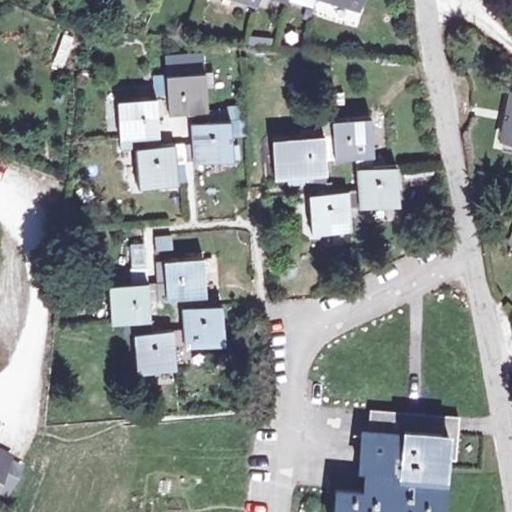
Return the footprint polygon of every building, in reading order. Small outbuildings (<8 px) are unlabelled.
[(67,65),(74,36),(63,34),(56,62),(67,65)] [(168,96),(155,96),(156,107),(193,106),(203,105),(206,105),(203,68),(166,69),(168,96)] [(139,133),(139,144),(157,143),(156,107),(155,96),(155,94),(117,95),(119,134),(139,133)] [(205,119),(203,105),(193,106),(196,158),(233,155),(230,118),(205,119)] [(334,137),(322,137),(323,156),(358,154),(370,153),(373,153),(370,116),(332,118),(334,137)] [(323,156),(322,137),(322,134),(273,137),(275,173),(306,172),(306,180),(324,179),(323,156)] [(157,143),(139,144),(137,144),(140,183),(177,181),(176,159),(183,159),(182,142),(157,143)] [(371,167),(370,153),(358,154),(360,189),(361,203),(361,205),(398,203),(395,166),(371,167)] [(347,238),(347,229),(350,229),(349,203),(361,203),(360,189),(310,192),(312,230),(328,229),(328,238),(347,238)] [(149,243),(131,244),(134,279),(152,278),(149,243)] [(159,296),(188,293),(203,292),(205,292),(202,254),(164,257),(166,277),(158,278),(159,296)] [(135,331),(147,331),(147,318),(148,317),(145,280),(107,282),(110,320),(134,319),(135,331)] [(203,292),(188,293),(189,304),(185,305),(186,328),(187,342),(187,344),(224,341),(221,302),(204,303),(203,292)] [(187,342),(186,328),(147,331),(135,331),(134,331),(136,369),(176,367),(174,342),(187,342)] [(461,415),(371,410),(367,491),(340,490),(339,511),(445,511),(448,459),(459,460),(461,415)] [(0,492),(12,468),(0,461),(0,492)]
